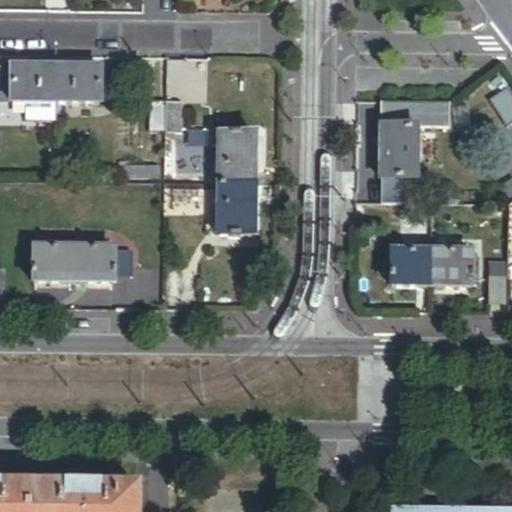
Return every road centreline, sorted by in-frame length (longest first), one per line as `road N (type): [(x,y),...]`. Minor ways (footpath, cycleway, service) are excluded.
road 1 (tertiary): [(0,428),(511,433)]
road 2 (residential): [(328,350),(331,56),(356,43),(511,43)]
road 3 (tertiary): [(328,350),(0,346)]
road 4 (residential): [(0,36),(244,40)]
road 5 (tertiary): [(511,352),(328,350)]
